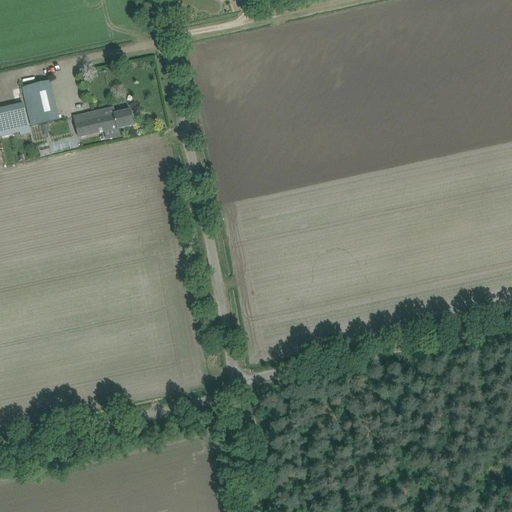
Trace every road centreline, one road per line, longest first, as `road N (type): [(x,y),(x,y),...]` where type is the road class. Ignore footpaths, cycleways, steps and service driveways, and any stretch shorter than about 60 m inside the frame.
road 1 (unclassified): [(236,382),(158,0)]
road 2 (unclassified): [(236,382),(511,321)]
road 3 (unclassified): [(0,446),(238,395)]
